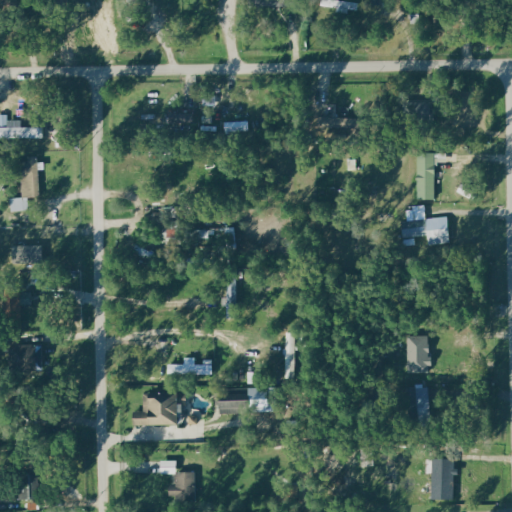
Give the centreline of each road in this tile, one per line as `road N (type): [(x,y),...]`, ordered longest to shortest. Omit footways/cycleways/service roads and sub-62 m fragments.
road 1 (residential): [(511,64),(0,74)]
road 2 (residential): [(98,73),(106,511)]
